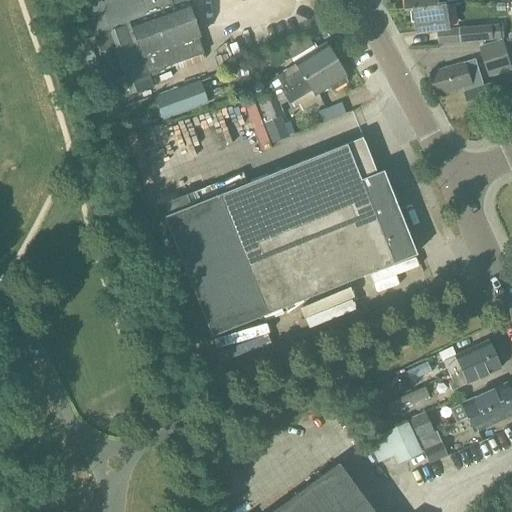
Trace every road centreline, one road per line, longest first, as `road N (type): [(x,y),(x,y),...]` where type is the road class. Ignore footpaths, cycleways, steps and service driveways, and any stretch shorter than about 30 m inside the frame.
road 1 (residential): [(453,181),(359,0)]
road 2 (residential): [(511,313),(453,181)]
